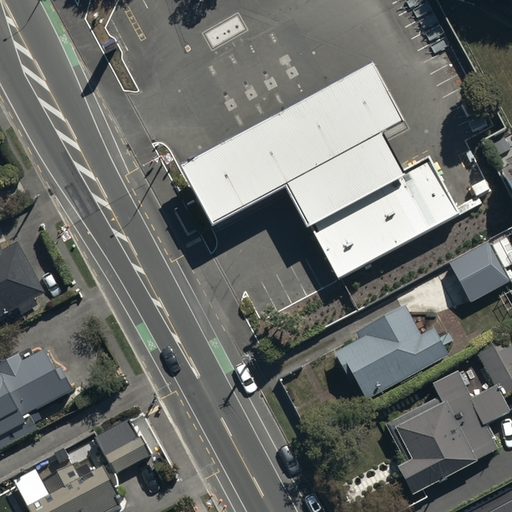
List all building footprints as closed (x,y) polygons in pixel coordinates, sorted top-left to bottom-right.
[(373,69),(181,171),(212,231),(289,190),(309,227),(402,177),(383,139),(405,128),(373,69)] [(309,227),(340,284),(461,218),(430,161),(402,177),(309,227)] [(0,309),(16,301),(20,310),(37,301),(32,292),(41,287),(14,238),(1,245),(0,243),(0,309)] [(452,268),(472,306),(511,285),(491,247),(452,268)] [(356,335),(361,343),(335,357),(353,389),(356,388),(366,406),(449,361),(435,333),(423,340),(410,316),(406,308),(356,335)] [(0,446),(36,426),(26,408),(68,385),(45,343),(23,355),(19,347),(0,357),(0,446)] [(473,402),(459,375),(433,389),(440,402),(392,428),(412,465),(400,472),(415,500),(476,467),(501,453),(488,429),(511,416),(511,411),(505,399),(511,395),(511,346),(510,343),(478,360),(495,390),(473,402)] [(128,417),(93,435),(113,473),(148,455),(128,417)] [(47,492),(24,503),(28,511),(107,511),(120,506),(101,466),(79,477),(72,462),(40,478),(47,492)]
